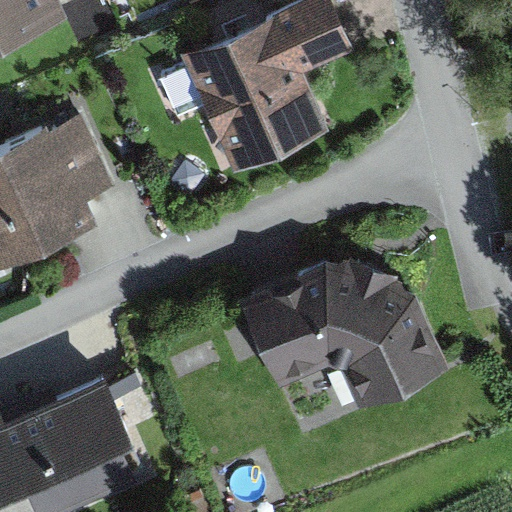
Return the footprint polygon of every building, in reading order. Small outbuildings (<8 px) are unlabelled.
[(85,0),(0,0),(0,53),(92,15),(85,0)] [(353,0),(318,0),(204,49),(253,162),(345,122),(320,65),(372,43),(353,0)] [(89,126),(0,163),(0,232),(12,260),(113,218),(102,192),(115,186),(89,126)] [(309,423),(460,363),(428,283),(382,301),(364,257),(259,298),(309,423)] [(17,400),(0,408),(0,502),(2,506),(45,486),(57,511),(75,511),(171,467),(128,375),(27,422),(17,400)]
